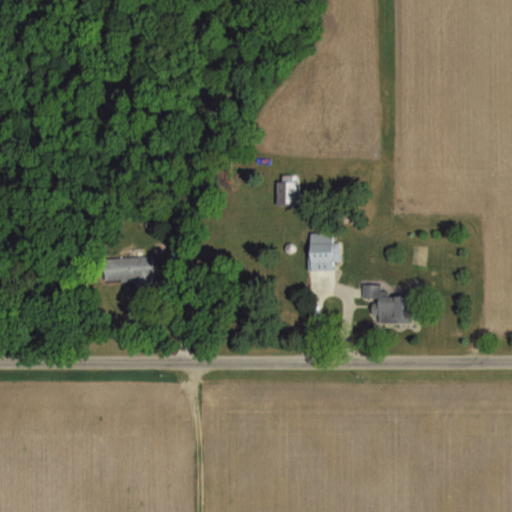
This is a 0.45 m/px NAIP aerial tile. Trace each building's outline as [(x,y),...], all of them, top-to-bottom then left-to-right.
[(277,180),(281,180),(281,173),(293,173),(293,179),(298,179),(298,203),(277,203),(277,180)] [(310,232),(311,266),(334,266),(334,260),(340,260),(340,243),(332,243),(332,231),(310,232)] [(287,249),(288,251),(290,251),(291,251),(293,251),(295,250),(296,249),(296,247),(296,245),(296,244),(295,242),(293,241),(291,241),(290,241),(288,242),(287,243),(286,244),(286,246),(286,248),(287,249)] [(103,256),(104,280),(154,277),(153,253),(103,256)] [(363,281),(363,294),(387,294),(387,288),(381,288),(381,280),(363,281)] [(408,298),(409,319),(380,319),(380,314),(371,314),(371,298),(408,298)] [(314,312),(321,313),(320,321),(313,320),(314,312)]
